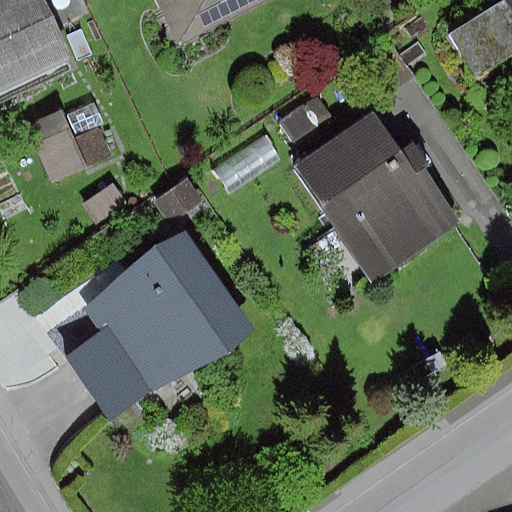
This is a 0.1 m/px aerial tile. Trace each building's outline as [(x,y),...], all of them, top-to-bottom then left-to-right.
[(57,0),(0,0),(0,98),(88,60),(57,0)] [(316,0),(166,0),(190,49),(317,1),(316,0)] [(474,0),(452,14),(480,59),(511,39),(511,29),(493,0),(474,0)] [(294,132),(345,111),(335,87),(284,108),(294,132)] [(55,169),(117,146),(103,109),(41,131),(55,169)] [(466,225),(390,112),(304,169),(380,283),(466,225)] [(203,239),(96,311),(161,407),(268,335),(203,239)]
